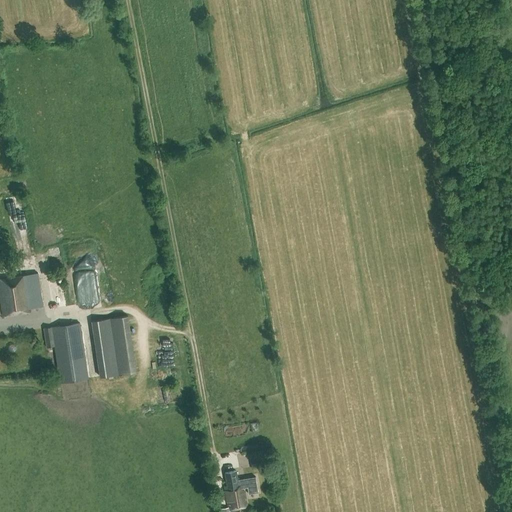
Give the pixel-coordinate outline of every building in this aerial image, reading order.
[(0,299),(2,316),(3,316),(30,312),(30,309),(43,307),(38,273),(0,278),(0,299)] [(130,314),(93,319),(101,375),(138,371),(130,314)] [(60,383),(88,378),(79,322),(43,328),(46,346),(54,345),(60,383)] [(144,405),(152,405),(152,394),(144,394),(144,405)] [(250,452),(252,467),(267,465),(265,449),(250,452)] [(225,472),(226,477),(227,485),(225,486),(226,490),(225,490),(228,510),(247,507),(244,484),(238,485),(236,470),(225,472)]
